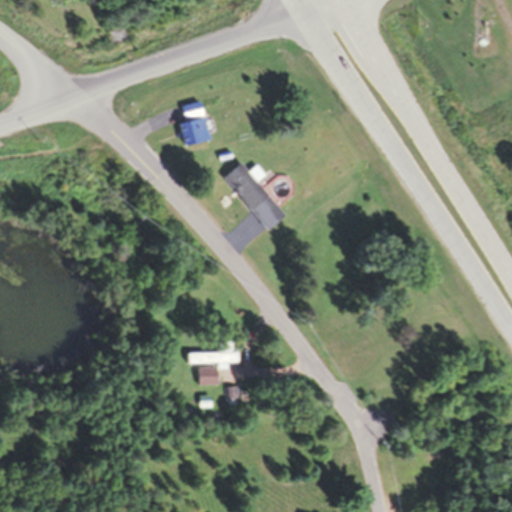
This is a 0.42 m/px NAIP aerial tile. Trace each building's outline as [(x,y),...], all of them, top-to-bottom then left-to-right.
[(175,124),(180,146),(206,140),(197,102),(178,106),(182,123),(175,124)] [(282,216),(237,164),(220,178),(265,231),(282,216)] [(368,324),(377,342),(408,327),(404,319),(415,313),(410,303),(368,324)] [(430,342),(454,331),(446,313),(421,325),(430,342)] [(234,353),(184,353),(184,364),(234,364),(234,353)] [(414,364),(408,353),(397,358),(403,370),(414,364)] [(194,386),(212,386),(212,367),(194,367),(194,386)] [(234,388),(222,388),(223,399),(234,398),(234,388)]
